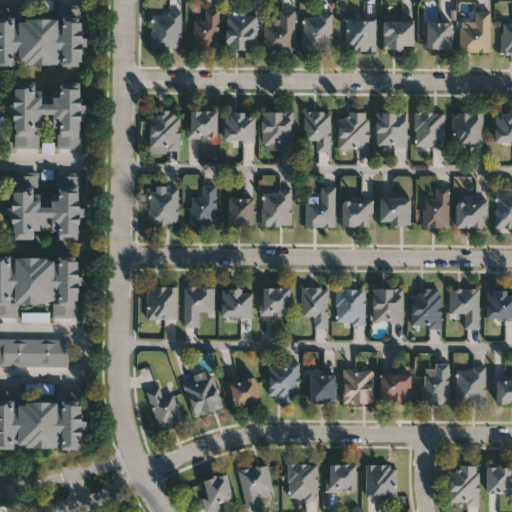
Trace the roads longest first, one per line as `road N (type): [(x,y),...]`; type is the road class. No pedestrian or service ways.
road 1 (residential): [(163,511),(117,409),(124,0)]
road 2 (residential): [(511,258),(119,252)]
road 3 (residential): [(511,78),(124,78)]
road 4 (residential): [(511,433),(263,431),(198,444),(139,470)]
